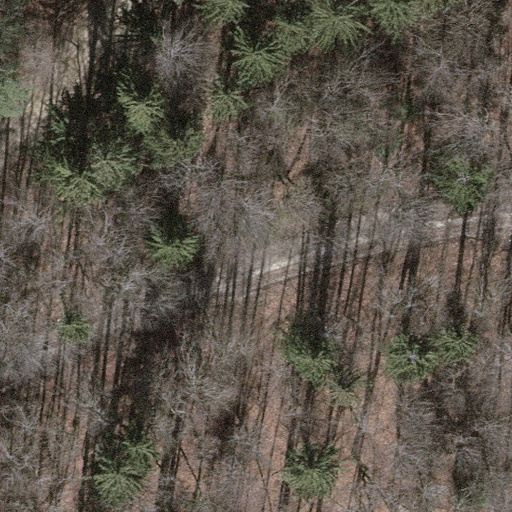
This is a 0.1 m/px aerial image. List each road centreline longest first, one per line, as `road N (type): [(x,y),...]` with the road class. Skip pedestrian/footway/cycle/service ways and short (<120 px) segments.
road 1 (track): [(0,374),(428,232),(511,222)]
road 2 (track): [(0,135),(149,0)]
